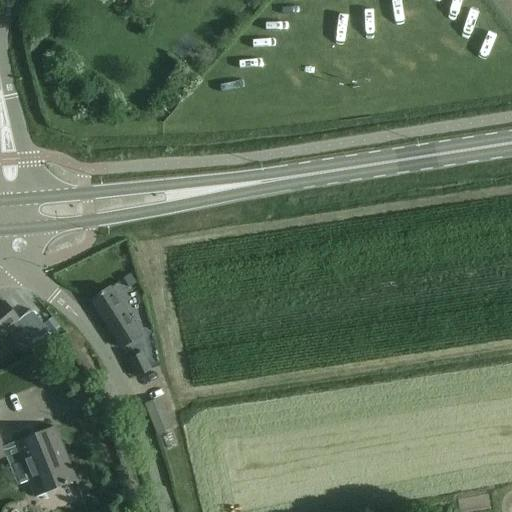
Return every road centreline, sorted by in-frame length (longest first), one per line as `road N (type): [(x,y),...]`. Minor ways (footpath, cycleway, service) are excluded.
road 1 (secondary): [(511,144),(212,189)]
road 2 (unclassified): [(167,511),(99,341),(23,266)]
road 3 (secondary): [(37,227),(162,209),(212,189)]
road 4 (secondary): [(212,189),(33,199)]
